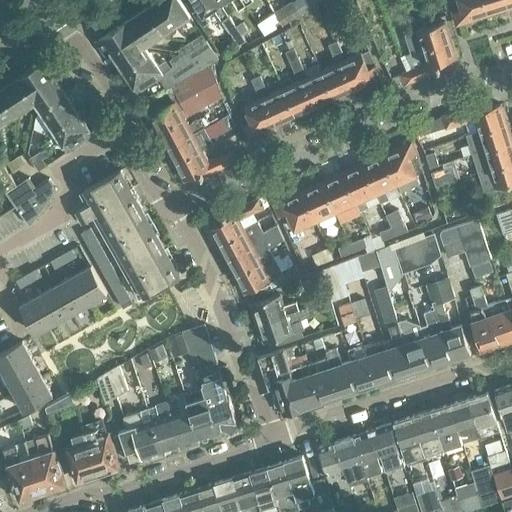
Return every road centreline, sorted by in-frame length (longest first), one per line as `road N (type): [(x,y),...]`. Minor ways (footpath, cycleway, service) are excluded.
road 1 (residential): [(178,206),(389,114),(390,102),(447,78),(511,74)]
road 2 (residential): [(272,434),(511,355)]
road 3 (residential): [(272,434),(207,285),(210,264),(178,206)]
road 4 (residential): [(35,511),(272,434)]
road 5 (residential): [(2,247),(42,225),(67,164),(132,128)]
road 6 (residential): [(132,128),(62,16)]
